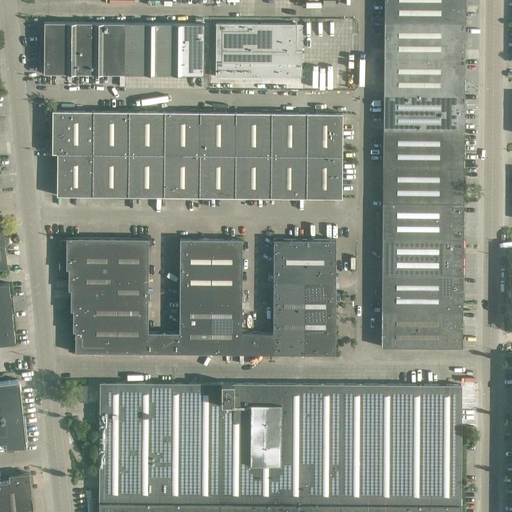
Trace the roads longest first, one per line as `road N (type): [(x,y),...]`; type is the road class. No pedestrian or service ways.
road 1 (unclassified): [(490,370),(494,0)]
road 2 (unclassified): [(365,93),(16,90)]
road 3 (unclassified): [(346,12),(8,9)]
road 4 (unclassified): [(363,209),(29,206)]
road 5 (unclassified): [(363,369),(47,369)]
road 6 (unclassified): [(47,369),(29,206)]
road 7 (unclassified): [(363,369),(363,209)]
road 8 (unclassified): [(489,511),(490,370)]
road 9 (unclassified): [(490,370),(363,369)]
